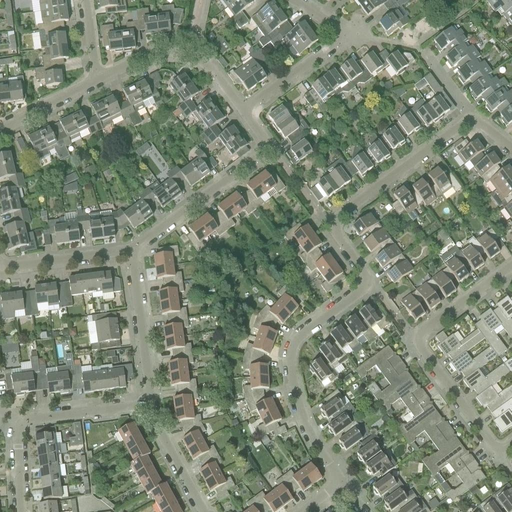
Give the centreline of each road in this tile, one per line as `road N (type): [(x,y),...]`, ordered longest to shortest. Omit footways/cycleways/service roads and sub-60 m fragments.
road 1 (residential): [(345,484),(306,424),(292,366),(302,337),(368,283),(335,233),(335,220),(472,117)]
road 2 (residential): [(511,443),(492,447),(419,341),(511,267)]
road 3 (residential): [(132,255),(272,153),(239,110)]
road 4 (residential): [(239,110),(333,44),(333,28),(293,0)]
road 5 (residential): [(239,110),(188,53),(151,55),(94,82)]
road 6 (residential): [(148,406),(132,255)]
road 7 (residential): [(2,270),(132,255)]
road 8 (residential): [(20,429),(148,406)]
